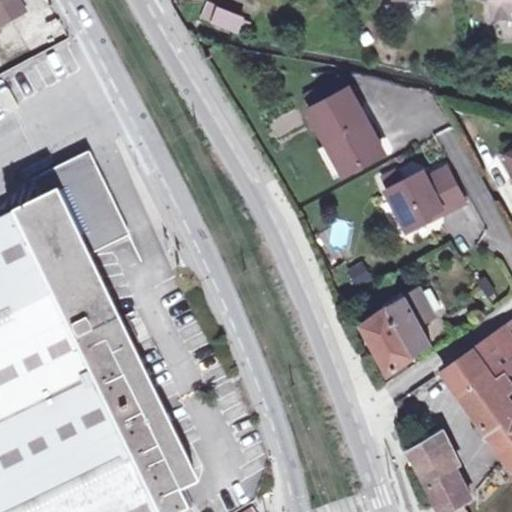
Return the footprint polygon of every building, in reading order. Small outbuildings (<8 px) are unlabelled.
[(0,0),(0,24),(24,11),(17,0),(0,0)] [(511,0),(491,0),(493,17),(511,16),(511,0)] [(240,32),(253,34),(254,29),(251,28),(252,21),(244,19),(244,17),(209,5),(205,16),(240,32)] [(309,96),(315,106),(346,89),(340,79),(309,96)] [(350,87),(346,89),(315,106),(309,109),(328,143),(317,149),(333,176),(344,170),(346,174),(385,152),(350,87)] [(55,191),(88,258),(131,237),(96,164),(77,159),(32,181),(41,199),(55,191)] [(409,231),(435,218),(431,210),(442,204),(446,212),(465,202),(447,167),(428,177),(424,170),(402,182),(391,188),(388,190),(409,231)] [(385,177),(391,188),(402,182),(397,171),(385,177)] [(198,483),(88,258),(55,191),(41,199),(4,218),(156,511),(184,511),(193,508),(185,489),(198,483)] [(431,210),(435,218),(446,212),(442,204),(431,210)] [(0,511),(156,511),(4,218),(0,219),(0,511)] [(328,226),(332,247),(347,244),(343,223),(328,226)] [(348,269),(357,285),(370,278),(361,262),(348,269)] [(391,372),(433,345),(422,326),(435,317),(420,289),(362,322),(391,372)] [(511,324),(444,374),(511,469),(511,324)] [(410,451),(427,483),(457,466),(441,435),(410,451)] [(457,466),(427,483),(441,511),(448,511),(464,503),(473,497),(457,466)] [(468,511),(464,503),(448,511),(468,511)]
